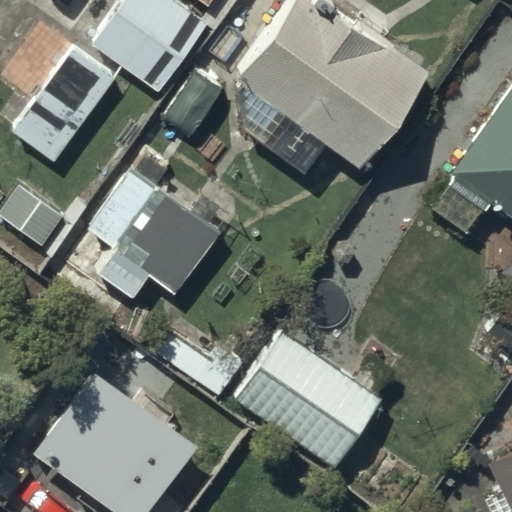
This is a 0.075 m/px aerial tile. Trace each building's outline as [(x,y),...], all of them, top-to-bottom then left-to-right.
[(207,24),(173,0),(117,0),(87,41),(157,92),(207,24)] [(421,71),(317,0),(286,0),(233,82),(242,135),(296,172),(315,144),(353,171),(421,71)] [(112,76),(74,48),(13,129),(51,158),(112,76)] [(511,82),(447,169),(454,175),(430,207),(463,232),(486,201),(511,220),(511,82)] [(213,231),(130,170),(84,232),(111,252),(92,278),(127,304),(148,277),(168,292),(213,231)] [(377,398),(274,331),(227,403),(331,470),(377,398)] [(133,510),(190,427),(85,356),(28,438),(133,510)] [(511,511),(511,455),(488,467),(499,490),(489,496),(497,511),(511,511)]
